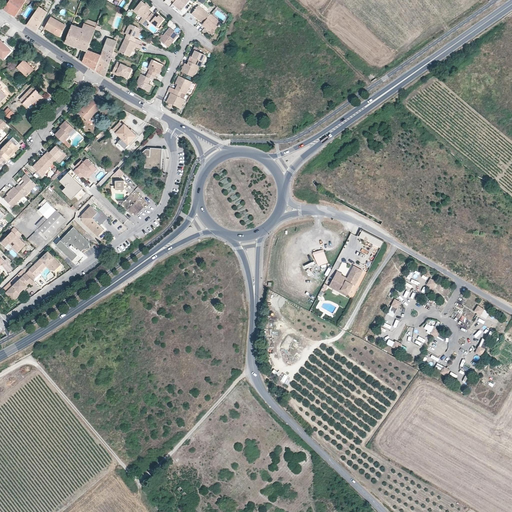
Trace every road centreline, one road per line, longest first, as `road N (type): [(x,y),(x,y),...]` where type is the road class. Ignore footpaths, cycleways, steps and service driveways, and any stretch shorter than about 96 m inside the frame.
road 1 (track): [(0,374),(35,363),(139,481),(253,370)]
road 2 (residential): [(0,320),(159,210),(177,123)]
road 3 (tertiary): [(383,511),(260,386),(251,358),(254,303)]
road 4 (unclassified): [(300,210),(363,225),(511,310)]
road 5 (secondary): [(511,4),(340,124)]
road 6 (secondary): [(0,355),(151,256)]
road 7 (residential): [(0,185),(94,75)]
road 8 (unknown): [(73,213),(126,147),(150,130),(173,131)]
road 9 (residential): [(153,110),(190,30),(153,0)]
